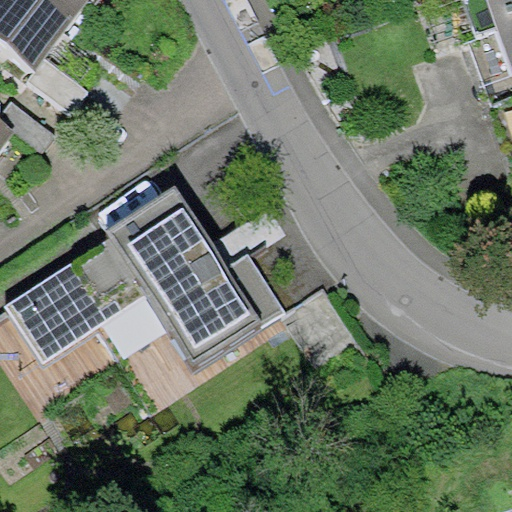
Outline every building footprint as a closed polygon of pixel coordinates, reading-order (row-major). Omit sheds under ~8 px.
[(73,26),(38,0),(0,0),(0,56),(36,83),(30,90),(72,120),(86,101),(43,70),(73,26)] [(38,0),(73,26),(91,0),(38,0)] [(511,0),(483,0),(511,78),(511,0)] [(0,163),(12,147),(42,169),(59,145),(11,111),(0,126),(0,163)] [(290,322),(251,264),(226,281),(175,205),(0,323),(0,324),(42,387),(142,320),(189,389),(290,322)]
